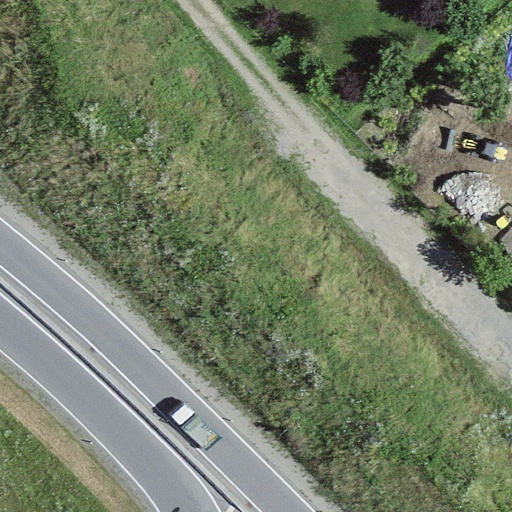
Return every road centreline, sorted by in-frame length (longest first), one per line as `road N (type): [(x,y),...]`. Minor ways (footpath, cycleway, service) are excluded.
road 1 (track): [(198,0),(511,348)]
road 2 (trunk): [(279,511),(0,256)]
road 3 (trunk): [(0,330),(160,466),(188,511)]
